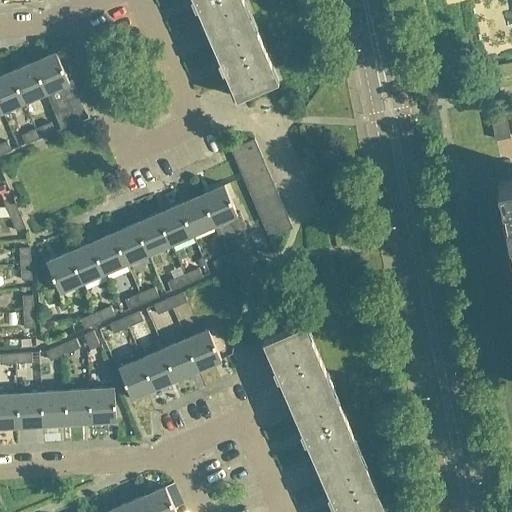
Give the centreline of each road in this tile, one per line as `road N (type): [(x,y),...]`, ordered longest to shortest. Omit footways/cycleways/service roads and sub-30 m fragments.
road 1 (tertiary): [(354,0),(459,511)]
road 2 (tertiary): [(473,511),(373,0)]
